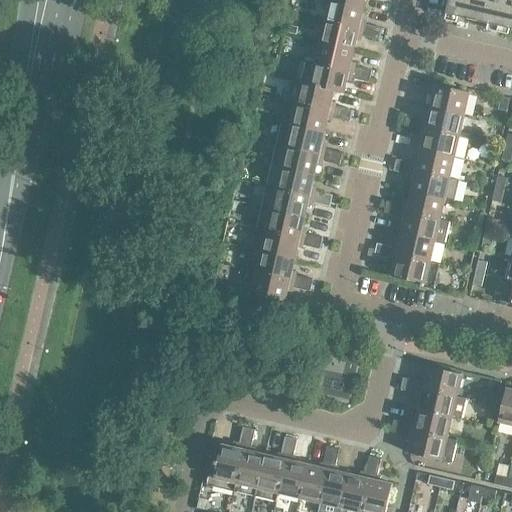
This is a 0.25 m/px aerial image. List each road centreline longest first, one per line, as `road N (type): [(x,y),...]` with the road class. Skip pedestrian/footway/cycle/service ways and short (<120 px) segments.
road 1 (residential): [(181,511),(202,419),(215,404),(235,400),(371,436),(399,313)]
road 2 (residential): [(399,313),(343,300),(402,27)]
road 3 (unclassified): [(0,243),(33,88)]
